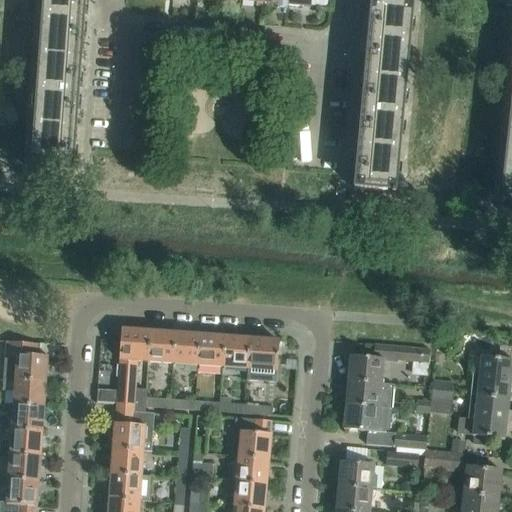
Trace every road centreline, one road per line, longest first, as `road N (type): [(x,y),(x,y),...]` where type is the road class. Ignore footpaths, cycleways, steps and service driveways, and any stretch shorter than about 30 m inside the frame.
road 1 (residential): [(304,511),(317,325),(297,315),(110,303),(80,319),(67,511)]
road 2 (residential): [(350,0),(345,34),(334,49),(317,51),(132,37),(115,32),(109,0)]
